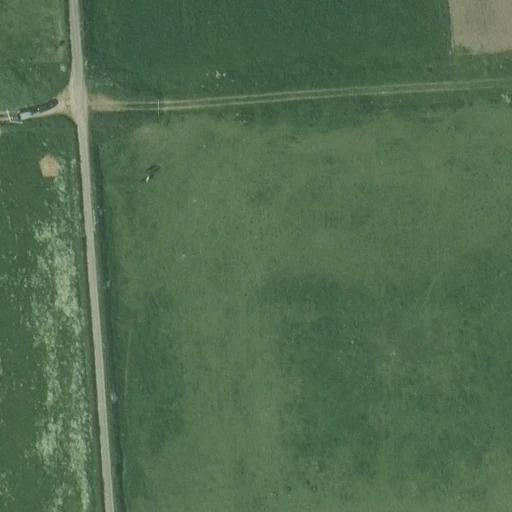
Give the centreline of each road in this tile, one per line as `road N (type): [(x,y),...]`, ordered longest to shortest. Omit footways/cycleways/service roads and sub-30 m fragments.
road 1 (track): [(109,511),(72,0)]
road 2 (track): [(511,82),(0,118)]
